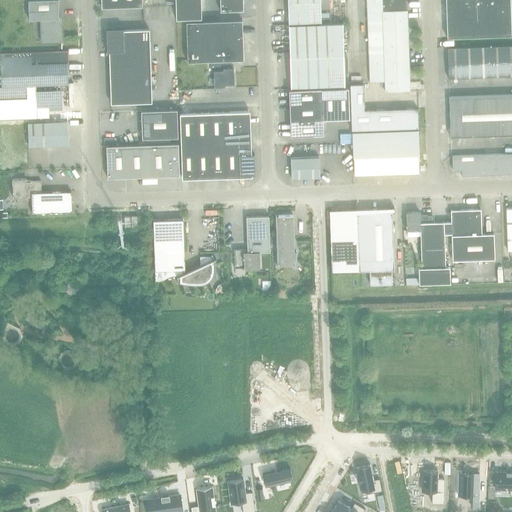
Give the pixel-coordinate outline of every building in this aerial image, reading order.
[(59,24),(59,18),(58,0),(28,0),(29,19),(41,18),(42,41),(62,41),(61,24),(59,24)] [(219,0),(220,10),(243,10),(242,0),(219,0)] [(320,0),(287,0),(288,22),(289,22),(289,24),(320,23),(320,21),(321,21),(320,0)] [(405,9),(404,0),(366,0),(369,81),(384,81),(385,90),(410,90),(407,9),(405,9)] [(511,0),(445,0),(447,37),(511,34),(511,0)] [(201,4),(175,5),(176,19),(201,18),(201,4)] [(211,60),(231,59),(243,59),(242,19),(186,21),(187,61),(211,60)] [(291,86),(344,84),(342,22),(288,24),(291,86)] [(143,28),(123,29),(123,27),(106,28),(107,51),(109,51),(111,103),(152,101),(149,28),(143,28)] [(448,77),(462,77),(511,75),(511,44),(447,47),(448,77)] [(1,86),(0,85),(0,97),(27,97),(26,85),(32,85),(63,84),(68,84),(67,62),(69,61),(68,49),(31,51),(31,55),(0,56),(1,86)] [(231,59),(211,60),(211,71),(213,70),(214,86),(225,85),(225,83),(234,83),(234,67),(232,67),(231,59)] [(364,109),(363,83),(349,83),(351,129),(418,127),(417,107),(364,109)] [(63,84),(32,85),(32,93),(36,93),(37,107),(49,106),(49,108),(61,108),(60,90),(63,90),(63,84)] [(292,135),(323,133),(322,118),(349,118),(348,87),(291,89),(292,135)] [(450,136),(511,133),(511,93),(449,96),(450,136)] [(142,138),(178,136),(177,108),(141,110),(142,138)] [(224,132),(250,131),(250,110),(223,111),(224,132)] [(224,143),(224,132),(223,111),(209,112),(210,143),(224,143)] [(181,144),(196,144),(195,112),(180,113),(181,144)] [(196,144),(210,143),(209,112),(195,112),(196,144)] [(28,146),(68,144),(67,120),(28,122),(28,146)] [(418,171),(418,154),(419,153),(418,129),(352,132),(353,156),(354,156),(354,174),(418,171)] [(250,131),(224,132),(224,143),(239,142),(250,142),(250,131)] [(107,177),(125,176),(179,174),(178,142),(106,145),(107,177)] [(225,176),(240,176),(239,142),(224,143),(225,176)] [(239,142),(240,176),(252,176),(252,173),(255,173),(254,153),(251,153),(250,142),(239,142)] [(205,177),(211,177),(210,143),(196,144),(197,179),(205,178),(205,177)] [(211,177),(225,176),(224,143),(210,143),(211,177)] [(189,179),(197,179),(196,144),(181,144),(182,178),(188,178),(189,179)] [(511,152),(452,155),(453,170),(461,169),(461,175),(511,172),(511,152)] [(291,177),(320,176),(319,156),(291,157),(291,177)] [(26,181),(26,178),(12,178),(13,189),(12,189),(12,191),(13,191),(13,197),(14,197),(27,196),(27,195),(31,195),(31,192),(41,191),(41,180),(30,180),(30,181),(26,181)] [(31,192),(31,195),(32,212),(72,211),(71,190),(41,191),(31,192)] [(369,270),(391,269),(394,269),(392,211),(394,211),(394,207),(389,207),(389,211),(356,212),(356,218),(339,213),(339,209),(328,209),(330,271),(369,270)] [(451,234),(481,233),(480,208),(450,209),(451,221),(451,231),(451,234)] [(420,229),(420,215),(420,211),(406,211),(406,223),(405,223),(405,225),(406,225),(407,231),(407,230),(420,229)] [(276,214),(275,214),(277,266),(278,266),(278,265),(294,264),(294,263),(296,250),(296,251),(294,251),(293,214),(276,215),(276,214)] [(248,252),(259,251),(270,251),(269,215),(246,216),(247,247),(248,252)] [(432,222),(432,215),(424,215),(420,215),(420,229),(421,267),(418,267),(419,283),(450,282),(449,266),(445,266),(444,231),(451,231),(451,221),(432,222)] [(177,269),(184,269),(185,269),(183,218),(153,219),(154,270),(177,269)] [(481,233),(451,234),(452,259),(494,258),(493,233),(481,233)] [(260,268),(259,251),(248,252),(247,247),(234,248),(234,261),(233,261),(233,265),(234,265),(234,267),(244,267),(244,269),(260,268)] [(184,269),(177,269),(177,275),(176,275),(177,276),(178,281),(177,281),(177,282),(190,284),(192,284),(197,284),(201,284),(204,283),(208,281),(211,279),(214,275),(214,271),(215,265),(214,259),(216,258),(215,257),(213,258),(212,254),(211,255),(200,256),(200,264),(184,272),(184,269)] [(391,269),(369,270),(370,284),(392,283),(391,269)] [(370,463),(356,465),(358,473),(357,473),(358,481),(360,481),(362,493),(381,490),(379,477),(373,479),(370,463)] [(289,466),(262,472),(265,485),(292,479),(289,466)] [(434,481),(434,469),(423,469),(422,493),(429,493),(428,502),(443,502),(444,481),(434,481)] [(511,471),(495,471),(495,488),(510,488),(509,494),(511,493),(511,471)] [(458,472),(458,494),(472,495),(472,507),(478,507),(479,473),(458,472)] [(243,478),(227,481),(230,503),(242,501),(242,511),(254,511),(255,511),(252,491),(245,492),(243,478)] [(199,506),(192,507),(192,511),(215,511),(212,485),(196,487),(199,506)] [(161,496),(147,498),(148,511),(182,511),(180,494),(169,495),(169,494),(160,495),(161,496)] [(338,499),(332,510),(335,511),(362,511),(365,508),(354,501),(351,507),(338,499)] [(129,511),(128,502),(101,508),(102,511),(129,511)]
